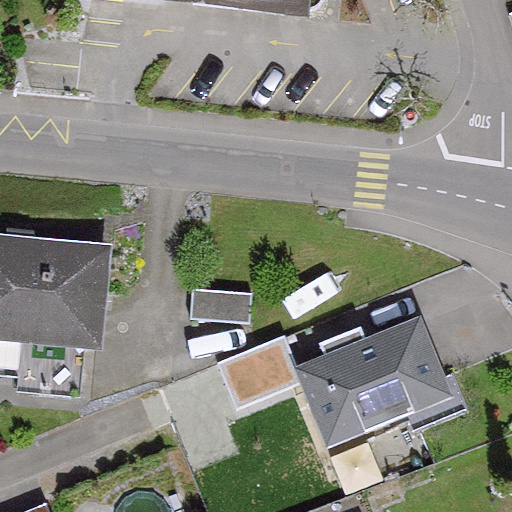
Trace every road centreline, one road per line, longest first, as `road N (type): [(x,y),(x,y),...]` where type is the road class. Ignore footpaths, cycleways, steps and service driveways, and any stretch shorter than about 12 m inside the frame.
road 1 (residential): [(493,202),(367,179),(0,142)]
road 2 (residential): [(493,202),(505,112),(482,0)]
